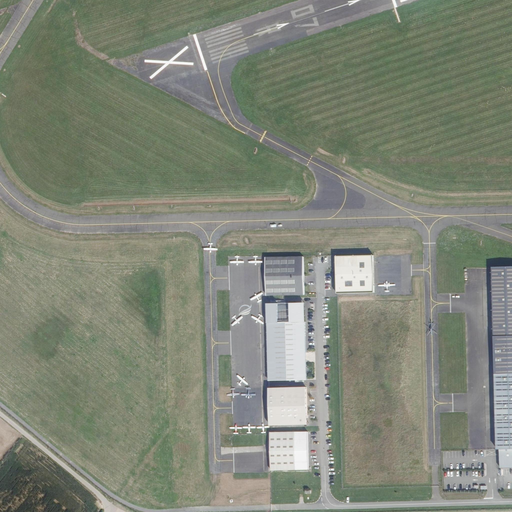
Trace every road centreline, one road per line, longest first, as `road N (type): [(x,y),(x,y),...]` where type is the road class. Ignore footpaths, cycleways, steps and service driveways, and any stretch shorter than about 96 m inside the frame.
road 1 (track): [(0,403),(138,508),(272,507)]
road 2 (unclassified): [(109,507),(0,413)]
